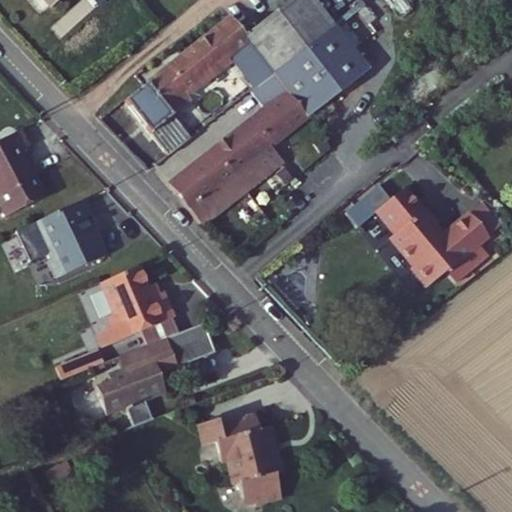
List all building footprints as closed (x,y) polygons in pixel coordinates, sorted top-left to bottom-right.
[(66,0),(29,0),(48,19),(66,0)] [(276,77),(334,30),(309,0),(290,0),(244,37),(271,70),(276,77)] [(181,91),(227,52),(244,37),(229,17),(165,70),(181,91)] [(306,114),(364,68),(334,30),(276,77),(283,86),(304,111),(306,114)] [(271,70),(244,37),(227,52),(234,61),(253,84),(271,70)] [(188,100),(234,61),(227,52),(181,91),(188,100)] [(169,116),(162,107),(181,91),(165,70),(137,94),(121,106),(163,158),(187,139),(169,116)] [(283,86),(276,77),(271,70),(253,84),(267,100),(283,86)] [(189,212),(264,146),(304,111),(283,86),(267,100),(171,187),(189,212)] [(169,116),(188,100),(181,91),(162,107),(169,116)] [(0,225),(39,205),(15,160),(24,156),(16,140),(0,148),(0,225)] [(201,229),(278,162),(264,146),(189,212),(201,229)] [(101,263),(93,244),(88,247),(79,227),(86,224),(77,207),(10,240),(25,269),(45,260),(48,266),(43,268),(53,287),(98,265),(101,263)] [(477,207),(464,218),(484,241),(497,230),(477,207)] [(474,249),(463,259),(472,270),(483,261),(474,249)] [(166,322),(155,296),(144,301),(130,272),(90,291),(104,322),(96,326),(107,349),(166,322)] [(142,413),(157,407),(150,388),(205,364),(191,333),(115,366),(104,370),(109,382),(98,387),(101,395),(88,402),(99,430),(117,423),(124,440),(148,431),(142,413)] [(79,381),(98,373),(93,363),(62,375),(67,386),(79,381)] [(278,480),(266,434),(255,436),(252,424),(225,431),(224,427),(195,435),(200,453),(211,450),(217,472),(224,470),(230,493),(236,492),(240,507),(251,504),(253,511),(258,511),(280,507),(274,482),(278,480)] [(466,486),(457,476),(452,481),(461,491),(466,486)]
